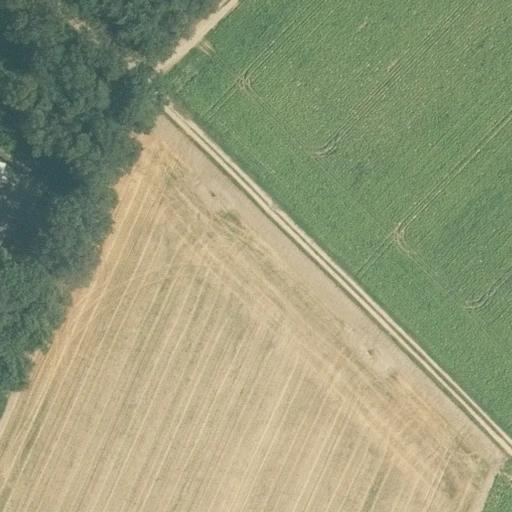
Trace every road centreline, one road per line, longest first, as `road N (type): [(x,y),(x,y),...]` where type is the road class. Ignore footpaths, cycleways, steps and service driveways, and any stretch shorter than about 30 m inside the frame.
road 1 (track): [(146,82),(511,446)]
road 2 (track): [(57,0),(146,82)]
